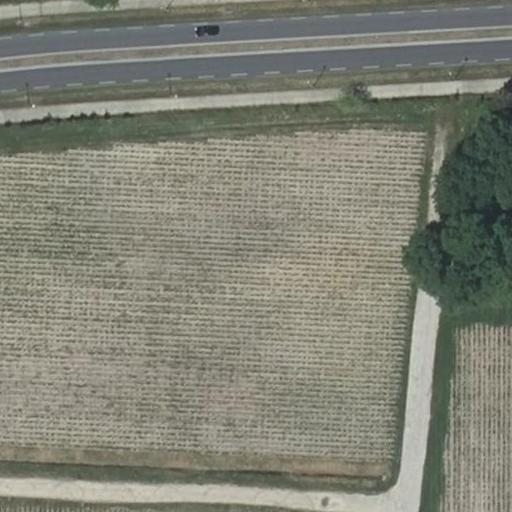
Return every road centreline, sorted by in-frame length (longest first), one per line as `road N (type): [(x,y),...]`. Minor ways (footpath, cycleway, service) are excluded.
road 1 (secondary): [(511,15),(0,46)]
road 2 (secondary): [(0,78),(511,48)]
road 3 (track): [(0,483),(416,507)]
